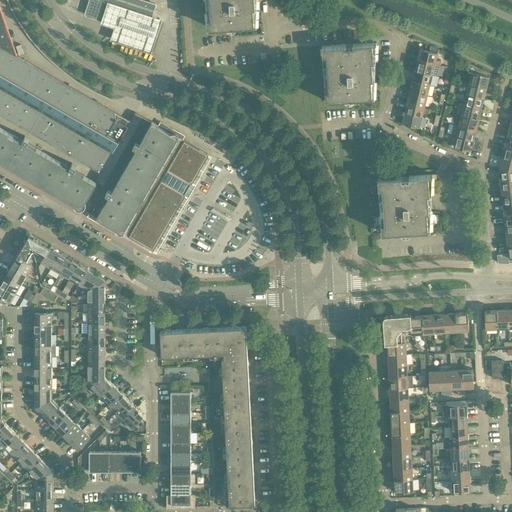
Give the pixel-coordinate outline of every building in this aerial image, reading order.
[(96,18),(103,21),(108,5),(109,2),(152,17),(156,4),(142,0),(89,0),(85,13),(85,14),(86,15),(87,16),(96,19),(96,18)] [(209,0),(210,4),(207,4),(208,8),(207,9),(207,10),(208,10),(208,9),(211,9),(211,17),(207,18),(208,28),(232,26),(255,24),(255,23),(255,24),(253,6),(257,6),(257,5),(257,0),(209,0)] [(108,5),(103,21),(116,26),(112,39),(152,52),(163,20),(152,17),(109,2),(108,5)] [(0,114),(100,173),(95,181),(81,206),(80,208),(82,209),(91,214),(91,215),(115,229),(116,229),(116,231),(118,232),(119,233),(120,233),(122,233),(123,233),(144,245),(153,251),(186,195),(185,194),(188,189),(191,183),(192,183),(209,154),(179,137),(178,136),(178,135),(177,133),(175,133),(174,132),(172,132),(171,133),(167,130),(169,126),(166,125),(163,123),(161,126),(152,121),(152,122),(135,112),(130,121),(17,56),(0,7),(0,114)] [(346,44),(322,46),(322,56),(326,56),(329,91),(325,92),(326,102),(349,100),(372,98),(372,97),(371,80),(375,80),(375,79),(376,43),(377,43),(377,42),(374,43),(374,42),(353,44),(353,45),(346,46),(346,44)] [(420,49),(418,60),(440,65),(441,61),(436,59),(439,49),(430,46),(429,51),(420,49)] [(418,60),(415,70),(433,74),(437,76),(440,65),(418,60)] [(472,73),(469,83),(487,87),(490,73),(469,63),(467,70),(469,73),(472,73)] [(415,70),(413,81),(430,85),(433,74),(415,70)] [(413,81),(410,91),(427,95),(430,85),(413,81)] [(469,83),(467,94),(484,98),(487,87),(469,83)] [(410,91),(408,102),(425,106),(427,95),(410,91)] [(467,94),(464,104),(481,108),(484,98),(467,94)] [(408,102),(405,112),(422,116),(425,106),(408,102)] [(457,113),(462,115),(479,119),(481,108),(464,104),(459,103),(457,113)] [(422,116),(405,112),(402,123),(420,127),(422,116)] [(462,115),(459,125),(476,129),(479,119),(462,115)] [(452,134),(456,135),(474,140),(476,129),(459,125),(454,124),(452,134)] [(0,161),(74,204),(74,205),(75,207),(76,208),(78,209),(79,209),(81,209),(82,209),(80,208),(81,206),(95,181),(75,169),(77,166),(72,163),(70,167),(27,142),(30,139),(25,136),(23,140),(0,126),(0,161)] [(474,140),(456,135),(454,146),(471,151),(471,149),(477,150),(479,141),(474,140)] [(511,148),(505,146),(502,157),(511,159),(511,148)] [(511,159),(502,157),(499,169),(511,170),(511,159)] [(511,170),(499,169),(500,182),(511,180),(511,170)] [(402,176),(378,178),(378,188),(382,188),(385,223),(381,223),(382,233),(428,230),(428,229),(427,212),(431,212),(431,211),(431,206),(429,206),(428,201),(429,201),(429,200),(428,200),(428,194),(431,193),(436,193),(437,179),(437,174),(430,174),(409,176),(409,177),(402,177),(402,176)] [(511,180),(500,182),(502,193),(511,191),(511,180)] [(511,191),(502,193),(503,204),(511,202),(511,191)] [(511,202),(503,204),(504,214),(511,213),(511,202)] [(32,253),(33,253),(29,236),(22,248),(20,252),(19,252),(20,253),(17,257),(17,256),(17,257),(27,262),(32,253)] [(35,252),(44,258),(50,248),(49,248),(45,246),(45,245),(41,243),(29,236),(33,253),(35,252)] [(511,245),(507,246),(508,254),(497,255),(498,263),(509,264),(509,258),(511,257),(511,245)] [(41,263),(50,268),(59,253),(53,250),(50,249),(50,248),(44,258),(41,263)] [(50,268),(60,274),(68,259),(65,257),(59,253),(50,268)] [(32,265),(27,262),(17,257),(15,260),(11,266),(26,275),(32,265)] [(60,274),(69,279),(78,264),(72,261),(68,259),(60,274)] [(69,279),(79,285),(87,270),(81,266),(81,267),(78,265),(78,264),(69,279)] [(21,284),(26,275),(11,266),(8,272),(6,276),(21,284)] [(79,285),(88,290),(105,280),(93,274),(93,273),(87,270),(79,285)] [(16,294),(21,284),(6,276),(4,279),(1,285),(16,294)] [(45,286),(51,289),(53,286),(55,283),(49,279),(47,283),(44,281),(42,285),(45,286)] [(88,290),(88,301),(105,301),(105,294),(105,280),(88,290)] [(0,297),(10,303),(16,294),(1,285),(0,285),(0,297)] [(51,289),(60,295),(62,291),(53,286),(51,289)] [(88,301),(88,312),(105,312),(105,308),(105,301),(88,301)] [(497,329),(496,310),(485,311),(485,329),(497,329)] [(508,310),(496,310),(497,329),(509,328),(508,310)] [(34,317),(34,324),(52,324),(52,312),(35,312),(35,317),(34,317)] [(88,312),(88,323),(105,323),(105,316),(105,312),(88,312)] [(468,312),(456,313),(457,331),(469,330),(468,312)] [(456,313),(444,314),(446,332),(457,331),(456,313)] [(385,316),(384,317),(405,335),(412,335),(410,316),(410,314),(387,316),(386,316),(385,316)] [(444,314),(433,315),(434,333),(446,332),(444,314)] [(422,315),(410,316),(412,335),(423,334),(422,315)] [(433,315),(422,315),(423,334),(434,333),(433,315)] [(385,343),(387,343),(406,342),(405,335),(384,317),(383,318),(383,319),(385,343)] [(88,323),(88,334),(105,333),(105,330),(105,323),(88,323)] [(35,331),(35,335),(52,335),(52,324),(34,324),(34,331),(35,331)] [(224,407),(225,430),(229,504),(226,504),(255,503),(246,326),(160,330),(162,359),(162,356),(224,353),(224,358),(222,358),(224,400),(213,400),(213,407),(224,407)] [(88,334),(88,344),(105,344),(105,337),(105,333),(88,334)] [(34,338),(34,345),(52,345),(52,335),(35,335),(35,338),(34,338)] [(387,343),(388,354),(406,353),(406,342),(387,343)] [(88,344),(88,355),(105,355),(105,351),(105,344),(88,344)] [(35,352),(35,356),(52,356),(57,356),(57,345),(52,345),(34,345),(34,352),(35,352)] [(388,354),(388,366),(407,365),(406,353),(388,354)] [(88,355),(88,366),(105,366),(105,359),(105,355),(88,355)] [(34,360),(34,367),(52,367),(52,356),(35,356),(35,360),(34,360)] [(491,361),(492,378),(504,377),(503,360),(491,361)] [(388,366),(389,377),(407,376),(407,365),(388,366)] [(88,366),(88,384),(105,377),(105,373),(105,366),(88,366)] [(35,374),(35,378),(52,378),(52,367),(34,367),(34,374),(35,374)] [(461,370),(451,371),(452,389),(462,388),(461,370)] [(473,370),(461,370),(462,388),(474,388),(473,370)] [(441,389),(440,371),(429,372),(429,390),(441,389)] [(451,371),(440,371),(441,389),(452,389),(451,371)] [(407,376),(389,377),(390,389),(408,388),(413,387),(412,376),(407,376)] [(88,384),(101,397),(113,384),(108,379),(108,380),(105,377),(88,384)] [(34,382),(34,389),(52,389),(52,378),(35,378),(35,382),(34,382)] [(101,397),(108,404),(120,392),(117,390),(118,389),(113,384),(101,397)] [(390,389),(390,400),(409,399),(408,388),(390,389)] [(35,396),(35,406),(52,399),(52,389),(34,389),(34,396),(35,396)] [(172,397),(172,402),(191,402),(191,392),(194,392),(194,391),(171,391),(171,397),(172,397)] [(108,404),(116,412),(128,399),(123,395),(120,392),(108,404)] [(42,414),(47,419),(59,407),(52,399),(35,406),(42,414)] [(116,412),(124,419),(136,407),(133,405),(133,404),(128,399),(116,412)] [(390,400),(391,411),(409,410),(409,399),(390,400)] [(171,407),(171,412),(191,412),(191,402),(172,402),(172,407),(171,407)] [(448,405),(449,416),(467,415),(466,404),(448,405)] [(52,424),(55,427),(67,415),(59,407),(47,419),(52,424)] [(136,407),(124,419),(136,432),(144,423),(140,419),(144,415),(139,410),(138,410),(136,407)] [(391,411),(391,423),(410,422),(409,410),(391,411)] [(172,418),(172,422),(191,422),(191,412),(171,412),(171,418),(172,418)] [(57,430),(62,435),(75,422),(67,415),(55,427),(58,430),(57,430)] [(449,416),(449,427),(467,426),(467,415),(449,416)] [(0,420),(0,437),(10,428),(5,423),(2,420),(0,420)] [(68,439),(70,442),(82,430),(75,422),(62,435),(67,440),(68,439)] [(171,427),(171,432),(191,433),(191,422),(172,422),(172,427),(171,427)] [(391,423),(392,434),(410,433),(410,422),(391,423)] [(449,427),(450,438),(468,437),(467,426),(449,427)] [(0,437),(0,442),(5,448),(17,436),(15,433),(10,428),(0,437)] [(82,430),(70,442),(73,445),(78,450),(90,438),(82,430)] [(191,433),(171,432),(171,438),(172,438),(172,443),(191,443),(191,433)] [(392,434),(392,446),(411,445),(410,433),(392,434)] [(5,448),(13,455),(25,443),(20,438),(17,436),(5,448)] [(450,438),(451,448),(468,447),(468,437),(450,438)] [(13,455),(21,463),(32,451),(30,448),(25,443),(13,455)] [(171,447),(171,453),(191,453),(191,443),(172,443),(172,447),(171,447)] [(392,446),(393,457),(411,456),(411,445),(392,446)] [(451,448),(451,459),(469,458),(468,447),(451,448)] [(100,470),(100,451),(89,451),(89,448),(89,471),(95,471),(95,470),(100,470)] [(140,451),(130,451),(130,471),(136,471),(136,470),(141,470),(141,448),(140,448),(140,451)] [(21,463),(28,471),(40,458),(35,453),(35,454),(32,451),(21,463)] [(110,451),(100,451),(100,470),(104,470),(104,471),(110,471),(110,451)] [(120,451),(110,451),(110,471),(115,471),(115,470),(120,470),(120,451)] [(130,451),(120,451),(120,470),(125,470),(125,471),(130,471),(130,451)] [(172,458),(172,463),(191,463),(191,453),(171,453),(171,458),(172,458)] [(393,457),(394,469),(412,468),(411,456),(393,457)] [(28,471),(36,478),(53,471),(45,464),(45,463),(40,458),(28,471)] [(451,459),(452,470),(469,469),(469,458),(451,459)] [(171,468),(171,473),(191,473),(191,463),(172,463),(172,468),(171,468)] [(394,469),(394,480),(413,479),(412,468),(394,469)] [(452,470),(452,481),(470,480),(469,469),(452,470)] [(36,478),(36,489),(53,489),(53,482),(53,471),(36,478)] [(172,479),(172,484),(191,484),(191,473),(171,473),(171,479),(172,479)] [(413,479),(394,480),(395,492),(413,491),(413,479)] [(470,480),(452,481),(453,492),(470,491),(470,480)] [(171,488),(171,494),(191,494),(191,484),(172,484),(172,488),(171,488)] [(36,489),(36,500),(53,500),(53,496),(53,489),(36,489)] [(191,494),(171,494),(171,499),(172,499),(172,504),(194,504),(191,504),(191,494)] [(53,500),(36,500),(36,511),(53,511),(53,504),(53,500)]
